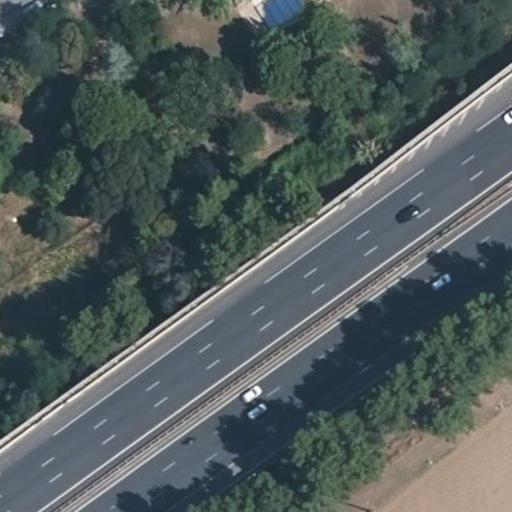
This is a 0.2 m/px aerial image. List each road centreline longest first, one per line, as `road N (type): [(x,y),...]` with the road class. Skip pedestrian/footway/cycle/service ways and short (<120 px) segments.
road 1 (motorway): [(511,136),(0,509)]
road 2 (motorway): [(123,511),(511,229)]
